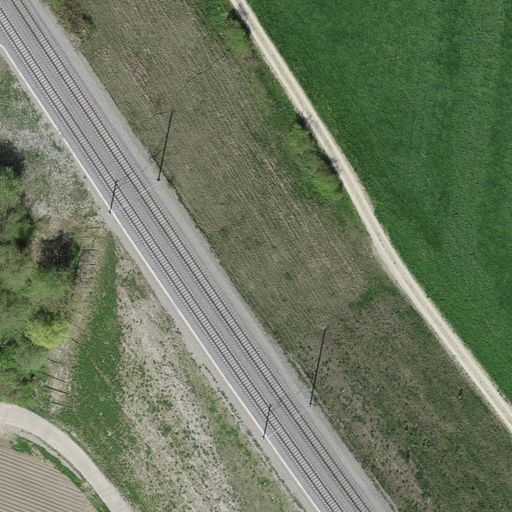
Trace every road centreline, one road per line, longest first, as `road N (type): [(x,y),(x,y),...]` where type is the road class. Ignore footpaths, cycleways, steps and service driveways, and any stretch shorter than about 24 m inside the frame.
road 1 (track): [(511,424),(385,254),(346,168),(236,0)]
road 2 (track): [(0,413),(60,435),(125,511)]
